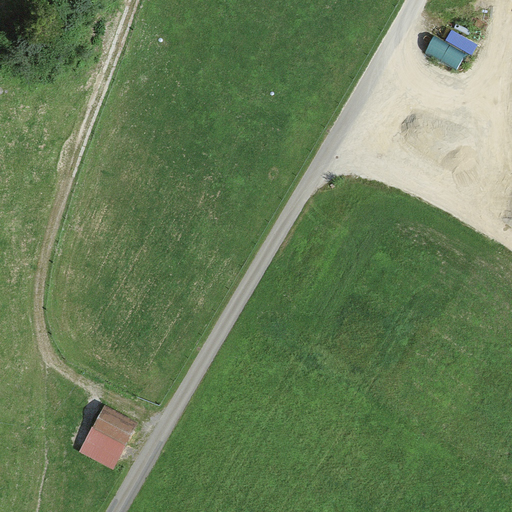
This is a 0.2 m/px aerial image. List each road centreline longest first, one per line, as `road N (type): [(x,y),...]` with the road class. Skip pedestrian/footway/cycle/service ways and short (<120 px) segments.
road 1 (residential): [(414,0),(115,511)]
road 2 (track): [(167,425),(72,374),(44,341),(39,315),(41,275),(133,0)]
road 3 (track): [(511,240),(331,142)]
